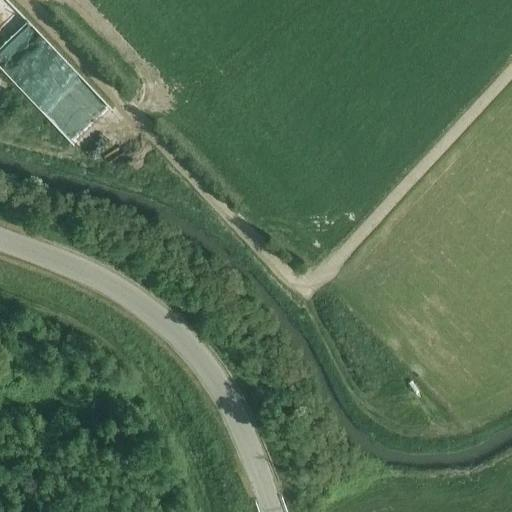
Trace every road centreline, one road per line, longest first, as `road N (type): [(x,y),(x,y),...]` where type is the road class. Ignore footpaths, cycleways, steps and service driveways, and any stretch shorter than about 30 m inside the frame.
road 1 (track): [(21,0),(308,289),(511,69)]
road 2 (tertiary): [(273,511),(219,387),(192,350),(99,278),(0,238)]
road 3 (track): [(0,291),(80,322),(121,354),(158,396),(204,511)]
road 4 (track): [(308,289),(326,352),(372,428),(400,442),(435,443),(463,437),(511,406)]
